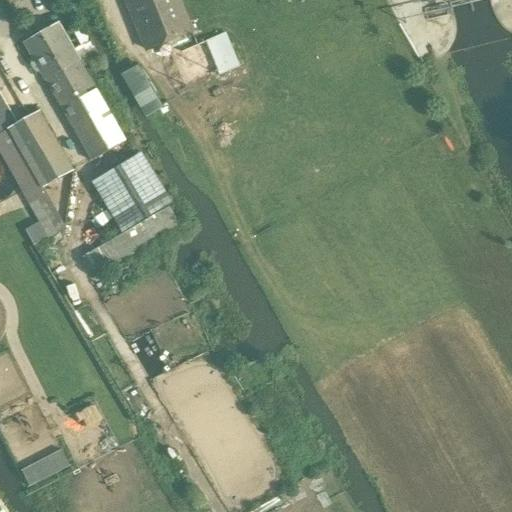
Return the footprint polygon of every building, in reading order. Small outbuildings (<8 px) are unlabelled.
[(192,33),(177,0),(126,0),(147,51),(192,33)] [(83,67),(99,58),(89,41),(73,50),(59,24),(25,44),(91,161),(125,142),(83,67)] [(239,68),(225,34),(175,55),(170,57),(182,87),(218,72),(219,76),(239,68)] [(0,152),(48,237),(65,228),(42,189),(73,171),(40,112),(20,123),(0,90),(0,89),(0,152)] [(139,156),(90,182),(120,236),(169,207),(139,156)] [(94,278),(181,228),(169,207),(120,236),(83,257),(94,278)]
